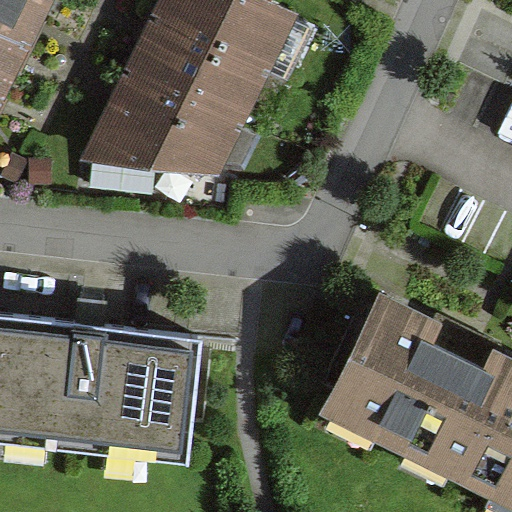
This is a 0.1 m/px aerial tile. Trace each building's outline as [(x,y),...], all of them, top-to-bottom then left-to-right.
[(0,0),(0,26),(22,37),(39,0),(0,0)] [(160,0),(158,5),(269,56),(293,4),(285,0),(160,0)] [(130,66),(240,117),(269,56),(158,5),(130,66)] [(0,83),(22,37),(0,26),(0,83)] [(220,161),(240,117),(130,66),(95,140),(220,161)] [(511,339),(377,274),(319,393),(511,486),(511,339)] [(0,429),(184,449),(196,332),(90,321),(0,311),(0,429)]
